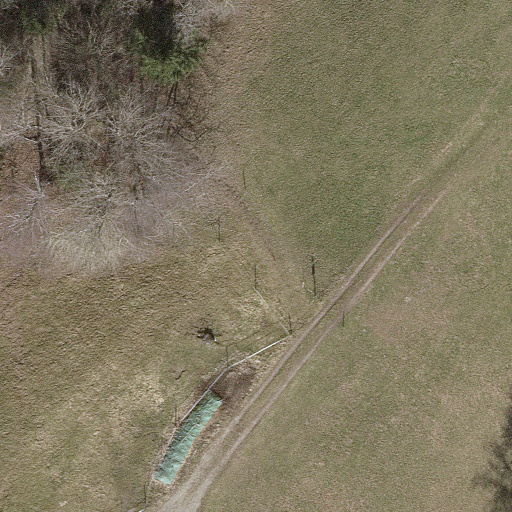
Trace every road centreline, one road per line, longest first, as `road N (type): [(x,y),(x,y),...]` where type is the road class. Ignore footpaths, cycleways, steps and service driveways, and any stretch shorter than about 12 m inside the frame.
road 1 (track): [(302,350),(511,98)]
road 2 (track): [(183,511),(302,350)]
